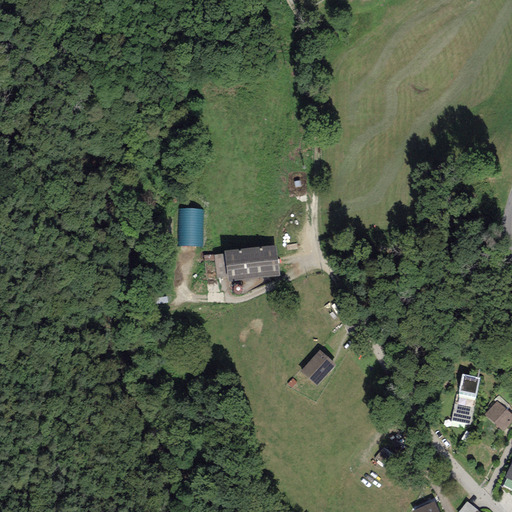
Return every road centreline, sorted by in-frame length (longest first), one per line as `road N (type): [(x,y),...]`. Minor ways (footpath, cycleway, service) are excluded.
road 1 (track): [(318,245),(292,0)]
road 2 (residential): [(496,511),(388,386)]
